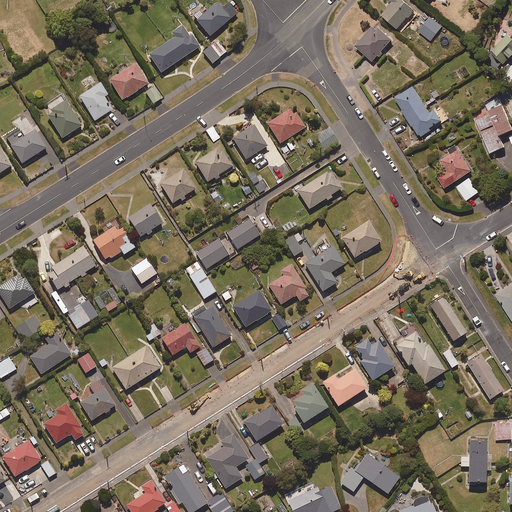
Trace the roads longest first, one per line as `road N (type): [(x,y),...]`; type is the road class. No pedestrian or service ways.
road 1 (residential): [(37,511),(442,257)]
road 2 (tertiary): [(0,232),(224,88),(291,33)]
road 3 (residential): [(442,257),(291,33)]
road 4 (residential): [(442,257),(511,366)]
